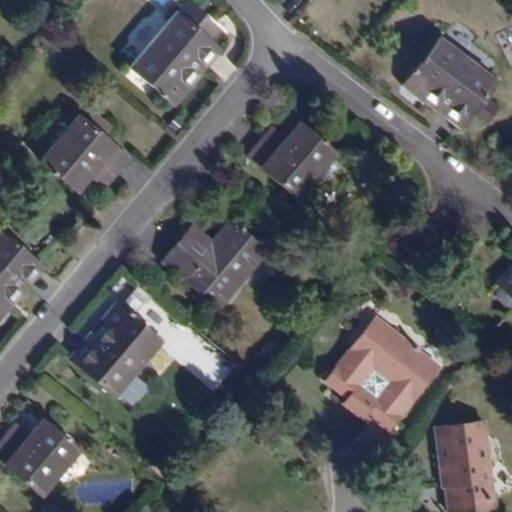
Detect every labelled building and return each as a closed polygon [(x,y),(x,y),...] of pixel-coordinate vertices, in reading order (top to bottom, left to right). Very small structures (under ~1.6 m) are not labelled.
[(180,81),(211,45),(175,14),(129,67),(173,104),(187,87),(180,81)] [(461,128),(496,83),(439,38),(404,84),(461,128)] [(218,51),(211,45),(180,81),(187,87),(218,51)] [(126,158),(77,116),(66,130),(50,117),(39,130),(54,143),(40,161),(75,189),(89,173),(98,163),(112,175),(126,158)] [(298,198),(334,155),(298,125),(286,139),(279,148),(266,137),(248,157),(298,198)] [(279,148),(286,139),(274,128),(266,137),(279,148)] [(104,185),(112,175),(98,163),(89,173),(104,185)] [(217,308),(265,252),(231,223),(213,243),(200,258),(182,242),(164,262),(217,308)] [(213,243),(195,228),(182,242),(200,258),(213,243)] [(6,299),(37,262),(0,230),(0,316),(12,303),(6,299)] [(12,303),(42,267),(37,262),(6,299),(12,303)] [(511,294),(511,269),(500,281),(511,294)] [(112,395),(159,342),(118,306),(102,325),(109,331),(79,367),(112,395)] [(437,368),(374,318),(325,381),(349,399),(354,403),(364,390),(356,383),(369,367),(391,385),(379,401),(371,395),(361,408),(366,413),(389,430),(437,368)] [(79,367),(109,331),(102,325),(71,361),(79,367)] [(361,420),(366,413),(361,408),(354,403),(349,399),(343,406),(361,420)] [(456,511),(492,508),(481,422),(438,428),(449,511),(456,511)] [(27,449),(34,441),(16,426),(9,433),(27,449)] [(0,460),(40,495),(76,453),(46,427),(34,441),(27,449),(9,433),(0,444),(0,460)]
